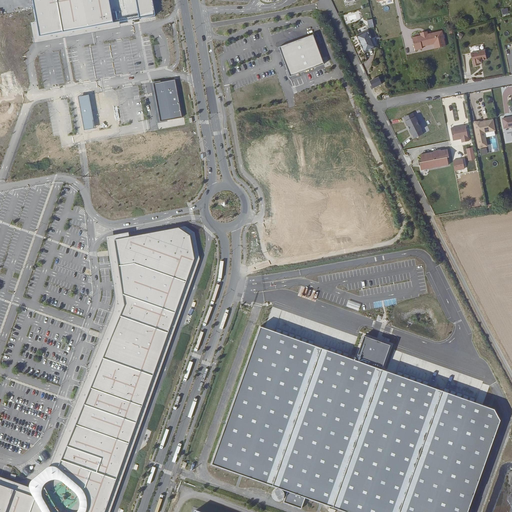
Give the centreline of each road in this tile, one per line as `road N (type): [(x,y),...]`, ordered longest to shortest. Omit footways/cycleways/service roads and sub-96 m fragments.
road 1 (unknown): [(339,72),(404,219),(401,238),(276,262),(265,244),(263,213)]
road 2 (tertiary): [(214,223),(221,237),(216,294),(140,511)]
road 3 (tertiary): [(153,511),(233,285),(236,223)]
road 4 (tertiary): [(182,0),(212,169),(208,191)]
road 5 (tertiary): [(234,186),(223,167),(194,0)]
road 6 (track): [(511,374),(431,218)]
road 7 (residential): [(376,106),(511,79)]
road 8 (residential): [(376,106),(431,218)]
